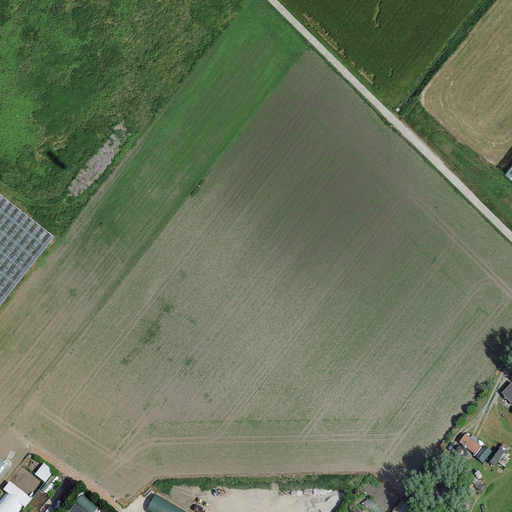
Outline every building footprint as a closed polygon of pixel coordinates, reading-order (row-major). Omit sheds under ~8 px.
[(0,304),(54,236),(0,192),(0,304)] [(469,432),(461,440),(477,455),(485,447),(469,432)] [(0,479),(12,464),(0,455),(0,479)] [(37,474),(47,481),(56,469),(46,462),(37,474)] [(14,482),(0,500),(0,511),(17,511),(24,503),(29,507),(36,498),(14,482)] [(77,506),(86,511),(95,511),(101,504),(85,493),(77,506)] [(188,511),(159,494),(149,510),(151,511),(188,511)] [(403,502),(394,511),(406,511),(409,508),(403,502)]
